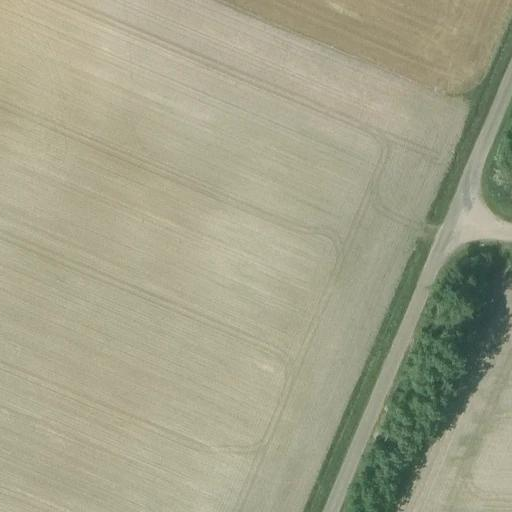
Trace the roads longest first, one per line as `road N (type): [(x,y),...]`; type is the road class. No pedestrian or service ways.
road 1 (unclassified): [(453,242),(339,511)]
road 2 (unclassified): [(511,102),(453,242)]
